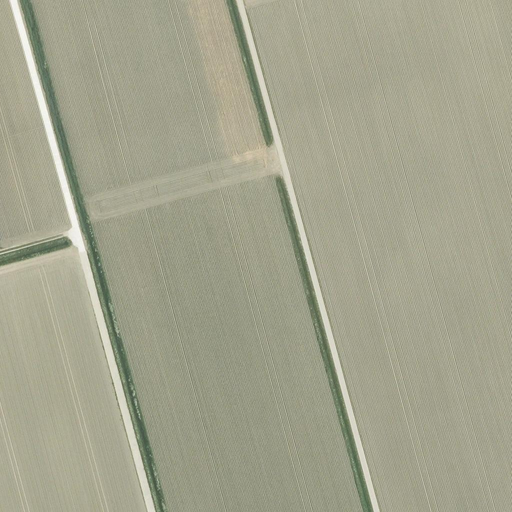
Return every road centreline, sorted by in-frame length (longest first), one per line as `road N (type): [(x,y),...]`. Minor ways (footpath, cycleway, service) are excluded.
road 1 (track): [(375,511),(238,0)]
road 2 (track): [(152,511),(85,245),(69,234),(0,254)]
